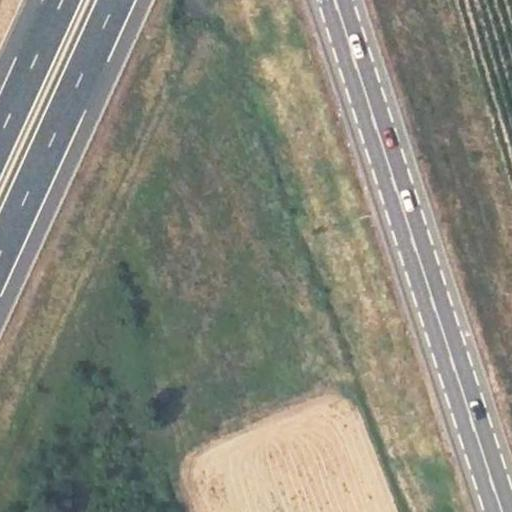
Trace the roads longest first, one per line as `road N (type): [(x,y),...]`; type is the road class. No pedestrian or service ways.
road 1 (primary): [(503,511),(335,0)]
road 2 (motorway): [(0,256),(117,0)]
road 3 (motorway): [(60,0),(0,132)]
